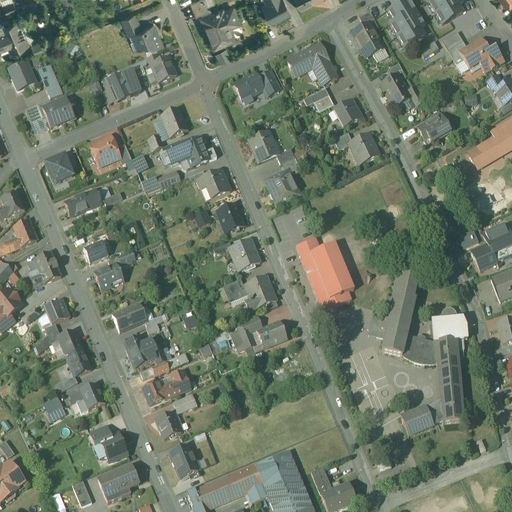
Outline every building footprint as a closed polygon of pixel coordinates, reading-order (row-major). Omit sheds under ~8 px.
[(205,0),(198,0),(190,4),(196,18),(210,12),(205,0)] [(282,0),(265,0),(267,3),(262,6),(271,22),(285,15),(289,13),(289,12),(282,0)] [(295,0),(300,10),(319,0),(295,0)] [(429,28),(411,0),(406,0),(388,11),(394,22),(389,26),(405,52),(428,38),(424,31),(429,28)] [(467,4),(463,0),(432,0),(428,3),(443,28),(466,14),(462,7),(467,4)] [(13,2),(3,6),(6,14),(16,9),(13,2)] [(33,4),(27,7),(30,13),(36,10),(33,4)] [(218,10),(215,11),(215,13),(201,19),(202,19),(203,19),(209,33),(207,33),(214,49),(235,40),(228,24),(238,20),(233,8),(223,12),(222,10),(219,11),(218,10)] [(134,14),(122,19),(129,36),(137,32),(141,30),(134,14)] [(370,14),(359,20),(362,27),(373,21),(370,14)] [(19,21),(0,29),(10,52),(28,44),(19,21)] [(141,30),(137,32),(143,47),(141,48),(145,56),(146,56),(155,52),(163,49),(153,25),(141,30)] [(383,50),(369,25),(351,35),(358,48),(359,47),(365,59),(364,59),(365,60),(372,56),(383,50)] [(137,32),(129,36),(135,50),(141,48),(143,47),(137,32)] [(42,42),(31,46),(36,56),(46,52),(42,42)] [(74,53),(77,49),(72,46),(74,44),(72,42),(67,48),(74,53)] [(466,51),(458,56),(461,60),(468,72),(469,72),(468,70),(478,64),(485,76),(491,73),(491,74),(497,70),(497,69),(503,65),(494,51),(487,55),(488,53),(487,52),(486,51),(485,50),(484,50),(480,43),(481,42),(466,51)] [(421,52),(425,60),(439,51),(435,44),(421,52)] [(463,44),(447,54),(454,64),(461,60),(458,56),(466,51),(462,45),(463,45),(463,44)] [(328,63),(320,47),(287,64),(295,80),(315,70),(320,80),(318,82),(322,89),(337,82),(333,74),(335,73),(335,72),(334,70),(333,69),(331,70),(328,63)] [(215,55),(221,66),(232,60),(226,49),(215,55)] [(383,50),(372,56),(377,65),(388,59),(383,50)] [(155,52),(146,56),(148,61),(157,57),(155,52)] [(35,57),(24,61),(26,67),(37,62),(35,57)] [(168,60),(160,63),(158,57),(157,57),(148,61),(146,62),(148,67),(149,69),(149,68),(152,67),(155,75),(154,75),(159,86),(176,79),(168,60)] [(461,60),(454,64),(456,68),(462,76),(468,72),(461,60)] [(26,67),(9,74),(18,95),(35,88),(35,87),(42,84),(43,84),(39,74),(42,72),(37,62),(26,67)] [(398,66),(388,72),(392,80),(398,77),(403,74),(398,66)] [(148,67),(133,73),(136,82),(149,77),(147,73),(151,72),(149,68),(149,69),(148,67)] [(42,72),(39,74),(43,84),(42,84),(50,103),(62,97),(50,69),(42,72)] [(133,73),(124,77),(129,90),(138,86),(136,82),(133,73)] [(282,96),(272,76),(259,83),(255,76),(233,87),(242,105),(262,94),(268,104),(282,96)] [(392,80),(380,87),(394,111),(402,107),(404,105),(411,100),(408,94),(398,77),(392,80)] [(496,78),(487,84),(493,94),(495,92),(494,92),(502,87),(496,78)] [(122,81),(107,87),(110,92),(115,105),(130,99),(122,81)] [(98,83),(87,87),(89,92),(92,90),(94,95),(102,92),(98,83)] [(502,87),(494,92),(495,92),(505,109),(511,103),(511,88),(509,83),(502,87)] [(423,105),(414,91),(408,94),(411,100),(404,105),(402,107),(404,110),(406,113),(415,108),(416,109),(423,105)] [(110,92),(103,95),(108,108),(115,105),(110,92)] [(325,92),(310,99),(314,106),(329,99),(325,92)] [(465,99),(467,108),(479,106),(478,97),(465,99)] [(310,99),(303,103),(307,109),(314,106),(310,99)] [(329,99),(314,106),(319,116),(334,109),(329,99)] [(65,103),(43,112),(50,131),(59,128),(58,127),(61,126),(62,127),(73,122),(65,103)] [(352,103),(334,113),(344,131),(362,121),(361,121),(355,110),(356,109),(352,103)] [(38,108),(25,113),(31,126),(43,121),(38,108)] [(178,112),(161,119),(170,141),(188,133),(185,125),(184,125),(178,112)] [(441,119),(417,131),(427,147),(439,140),(439,139),(450,133),(441,119)] [(511,130),(507,133),(503,127),(490,135),(494,141),(477,151),(486,167),(511,151),(511,130)] [(269,134),(248,143),(252,152),(254,151),(256,156),(255,157),(259,166),(258,166),(258,167),(279,158),(279,157),(277,158),(271,143),(272,142),(269,134)] [(348,136),(333,143),(339,154),(344,151),(342,147),(351,143),(348,136)] [(368,137),(349,147),(359,168),(379,159),(379,158),(377,159),(371,145),(372,145),(368,137)] [(159,138),(148,142),(153,155),(164,150),(159,138)] [(111,139),(89,148),(96,163),(105,160),(107,164),(109,164),(111,165),(115,163),(116,161),(118,160),(119,161),(120,161),(116,151),(111,139)] [(181,149),(166,156),(171,168),(187,162),(191,171),(209,164),(200,142),(181,149)] [(179,144),(164,150),(166,156),(181,149),(179,144)] [(125,148),(116,151),(120,161),(119,161),(122,167),(132,163),(125,148)] [(290,152),(281,156),(282,159),(277,162),(281,169),(295,162),(290,152)] [(140,160),(132,164),(137,175),(145,171),(140,160)] [(295,162),(281,169),(284,176),(288,174),(290,179),(301,174),(295,162)] [(57,174),(47,179),(51,188),(61,184),(57,174)] [(203,174),(189,180),(191,187),(197,184),(205,180),(203,174)] [(205,180),(197,184),(201,193),(208,190),(213,201),(211,202),(211,203),(230,195),(230,194),(229,195),(223,181),(224,181),(221,174),(205,180)] [(284,176),(265,185),(277,209),(299,198),(290,179),(288,174),(284,176)] [(176,175),(157,183),(161,192),(180,184),(176,175)] [(94,193),(64,206),(70,220),(100,208),(99,205),(100,202),(98,197),(96,196),(95,196),(94,193)] [(16,195),(0,202),(4,210),(8,220),(24,213),(16,195)] [(120,195),(103,202),(106,210),(123,203),(120,195)] [(235,207),(216,215),(220,224),(221,224),(226,236),(225,236),(225,237),(244,229),(240,220),(240,221),(234,208),(235,208),(235,207)] [(4,210),(0,211),(0,223),(8,220),(4,210)] [(205,214),(194,218),(199,230),(210,226),(205,214)] [(28,224),(13,231),(17,240),(21,250),(21,251),(37,244),(28,224)] [(511,243),(505,228),(483,238),(487,247),(488,247),(492,256),(511,247),(511,243)] [(106,238),(108,242),(109,245),(120,240),(117,233),(106,238)] [(473,233),(458,240),(463,252),(478,245),(473,233)] [(106,237),(97,241),(99,245),(102,244),(108,242),(106,238),(106,237)] [(17,240),(0,247),(0,259),(21,250),(17,240)] [(334,246),(320,252),(315,241),(296,249),(322,314),(351,303),(348,295),(354,293),(334,246)] [(232,251),(229,252),(230,255),(239,275),(260,266),(250,243),(232,251)] [(99,245),(83,252),(90,266),(108,259),(102,244),(99,245)] [(229,245),(213,252),(216,261),(230,255),(229,252),(232,251),(229,245)] [(487,247),(472,254),(480,273),(496,266),(492,256),(488,247),(487,247)] [(131,254),(117,260),(121,268),(135,262),(131,254)] [(51,256),(34,263),(38,273),(40,276),(30,280),(34,290),(44,286),(44,287),(61,280),(51,256)] [(117,259),(107,263),(110,270),(116,267),(117,270),(121,268),(117,260),(117,259)] [(3,266),(0,269),(0,286),(2,288),(14,276),(3,266)] [(110,270),(94,276),(101,294),(124,285),(117,270),(116,267),(110,270)] [(399,270),(393,297),(395,298),(388,324),(380,322),(376,339),(384,341),(381,354),(402,359),(402,358),(406,339),(415,302),(413,301),(419,275),(399,270)] [(511,273),(490,282),(500,306),(511,300),(511,273)] [(265,280),(245,289),(240,292),(242,295),(239,296),(241,301),(249,298),(251,302),(250,302),(250,303),(247,305),(246,307),(249,313),(251,314),(275,304),(271,295),(272,294),(273,294),(270,288),(270,287),(269,288),(265,280)] [(237,284),(223,290),(230,306),(241,301),(239,296),(242,295),(240,292),(237,284)] [(0,299),(0,309),(7,319),(23,306),(10,291),(0,299)] [(62,304),(44,311),(52,328),(55,327),(69,321),(62,304)] [(140,307),(112,318),(119,335),(145,325),(147,324),(140,307)] [(35,311),(22,322),(26,327),(40,316),(35,311)] [(434,346),(434,344),(456,342),(462,342),(467,342),(465,329),(462,321),(456,322),(456,317),(455,315),(453,314),(451,312),(449,311),(446,312),(444,313),(442,314),(441,316),(440,319),(441,323),(431,324),(433,346),(434,346)] [(161,318),(147,324),(145,325),(147,330),(157,326),(163,323),(161,318)] [(184,321),(188,331),(195,328),(192,318),(184,321)] [(257,318),(235,328),(237,333),(248,329),(251,337),(257,335),(256,334),(263,332),(257,318)] [(511,322),(497,326),(502,348),(511,345),(511,322)] [(263,332),(256,334),(257,335),(261,347),(264,352),(287,342),(279,325),(263,332)] [(147,330),(146,331),(148,337),(160,333),(157,326),(147,330)] [(52,328),(45,331),(47,337),(58,333),(55,327),(52,328)] [(248,329),(237,333),(242,345),(252,341),(251,337),(248,329)] [(58,333),(47,337),(51,347),(52,347),(56,345),(55,341),(55,339),(60,338),(58,333)] [(74,334),(58,341),(65,359),(82,352),(74,334)] [(257,335),(251,337),(252,341),(256,349),(261,347),(257,335)] [(433,346),(406,339),(402,358),(408,361),(412,364),(417,365),(422,366),(426,367),(430,367),(436,366),(434,346),(433,346)] [(140,340),(125,347),(129,356),(128,357),(132,366),(135,371),(156,362),(153,356),(153,355),(147,358),(140,340)] [(252,341),(242,345),(245,353),(256,349),(252,341)] [(456,342),(434,344),(434,346),(436,366),(436,368),(437,367),(441,404),(443,425),(443,426),(463,424),(457,354),(456,342)] [(200,350),(204,360),(221,353),(216,343),(200,350)] [(51,347),(44,350),(49,362),(56,358),(52,347),(51,347)] [(82,352),(65,359),(70,370),(61,374),(65,383),(74,379),(74,380),(91,373),(82,352)] [(153,356),(156,362),(158,368),(166,364),(161,353),(153,356)] [(185,356),(166,364),(169,373),(188,365),(185,356)] [(158,368),(151,371),(154,378),(155,380),(169,373),(166,364),(158,368)] [(151,371),(140,375),(143,383),(154,378),(151,371)] [(61,374),(55,377),(59,386),(65,383),(61,374)] [(183,374),(171,379),(173,385),(169,387),(174,398),(190,391),(183,374)] [(12,384),(5,375),(0,378),(0,389),(1,391),(12,384)] [(60,395),(77,389),(73,380),(57,387),(60,395)] [(158,384),(142,391),(150,409),(166,402),(174,398),(169,387),(161,391),(158,384)] [(97,387),(80,394),(84,403),(76,406),(81,417),(105,406),(97,387)] [(80,394),(69,399),(73,407),(76,406),(84,403),(80,394)] [(192,397),(173,406),(178,417),(197,409),(192,397)] [(56,399),(44,406),(50,417),(62,411),(56,399)] [(425,411),(400,421),(408,440),(433,430),(432,429),(443,425),(441,404),(429,409),(428,407),(424,409),(425,411)] [(173,416),(156,423),(164,443),(181,436),(173,416)] [(110,440),(106,428),(89,435),(94,448),(100,446),(108,465),(127,457),(118,436),(110,440)] [(14,449),(5,436),(0,438),(0,442),(7,453),(14,449)] [(388,445),(391,452),(400,448),(397,441),(388,445)] [(188,448),(170,456),(180,482),(201,473),(197,464),(195,465),(188,448)] [(313,511),(289,454),(255,468),(268,500),(272,511),(313,511)] [(388,464),(377,469),(378,469),(380,474),(379,475),(380,475),(391,471),(388,464)] [(1,469),(0,470),(0,506),(0,507),(18,494),(17,492),(25,486),(10,466),(3,471),(1,469)] [(255,468),(196,494),(203,511),(206,511),(248,493),(253,506),(268,500),(255,468)] [(131,469),(98,483),(107,507),(131,497),(128,491),(139,487),(131,469)] [(322,470),(311,475),(321,499),(332,494),(322,470)] [(92,506),(82,484),(72,488),(81,510),(92,506)] [(332,494),(321,499),(326,511),(336,511),(337,511),(336,511),(337,511),(354,504),(355,506),(356,505),(348,487),(332,494)] [(203,511),(196,494),(195,492),(186,495),(193,511),(192,511),(203,511)]
